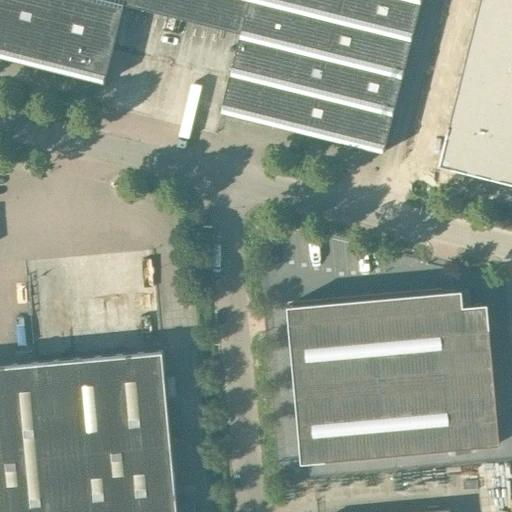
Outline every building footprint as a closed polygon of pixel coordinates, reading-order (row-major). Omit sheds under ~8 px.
[(0,0),(0,56),(101,82),(104,82),(123,4),(124,0),(0,0)] [(124,0),(123,4),(240,32),(220,112),(383,152),(421,0),(124,0)] [(511,0),(465,0),(426,156),(511,179),(511,0)] [(462,289),(288,305),(302,460),(500,442),(487,303),(463,305),(462,289)] [(0,511),(177,511),(163,350),(0,365),(0,511)]
